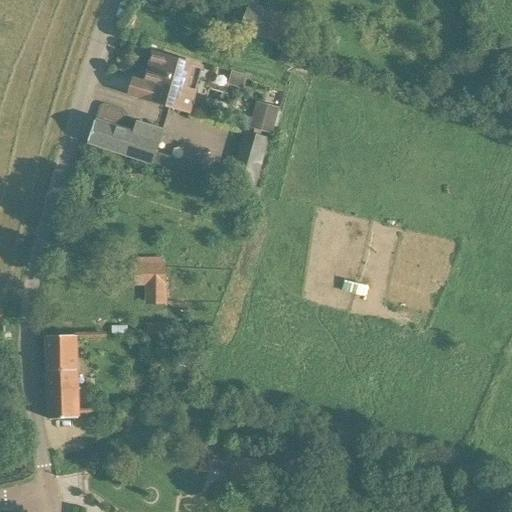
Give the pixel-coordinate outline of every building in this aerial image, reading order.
[(265,41),(275,14),(252,5),(241,31),(265,41)] [(225,56),(233,35),(204,25),(196,48),(215,54),(216,53),(225,56)] [(291,68),(296,56),(283,51),(279,64),(291,68)] [(190,113),(203,68),(154,53),(145,83),(134,80),(129,96),(190,113)] [(242,88),(245,78),(234,74),(230,84),(242,88)] [(271,132),(276,112),(266,110),(266,107),(259,105),(253,127),(271,132)] [(134,134),(95,122),(89,142),(152,164),(163,132),(137,123),(134,134)] [(256,188),(270,139),(244,132),(231,181),(256,188)] [(146,306),(166,305),(166,264),(135,264),(135,287),(146,287),(146,306)] [(50,419),(78,418),(77,340),(106,339),(106,333),(75,334),(75,336),(46,337),(50,419)] [(188,395),(188,394),(190,382),(169,379),(167,391),(188,395)] [(267,461),(232,457),(229,479),(229,480),(262,485),(267,461)]
